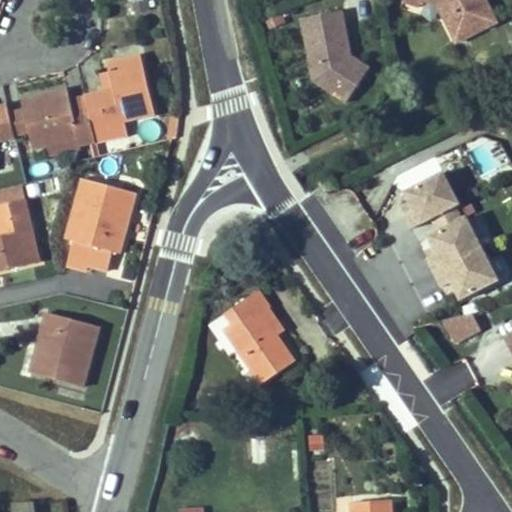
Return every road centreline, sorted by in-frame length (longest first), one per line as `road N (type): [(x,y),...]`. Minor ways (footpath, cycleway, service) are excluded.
road 1 (secondary): [(267,172),(498,511)]
road 2 (secondary): [(112,498),(186,223)]
road 3 (residential): [(0,435),(112,498)]
road 4 (secondary): [(211,0),(236,125)]
